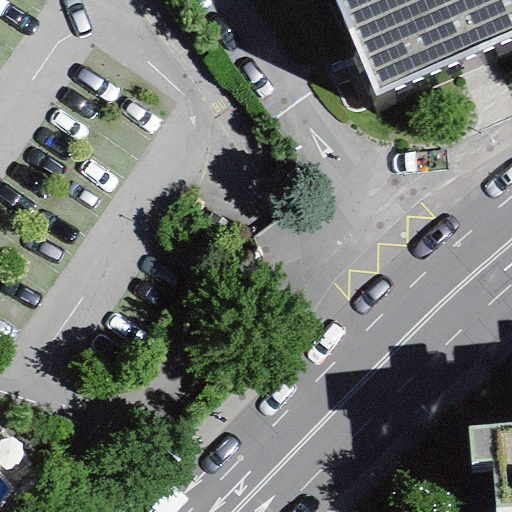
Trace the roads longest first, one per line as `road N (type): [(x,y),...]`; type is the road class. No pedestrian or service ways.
road 1 (residential): [(219,0),(362,211),(438,298)]
road 2 (primary): [(375,359),(306,396),(190,511)]
road 3 (primary): [(278,511),(360,427),(375,359)]
